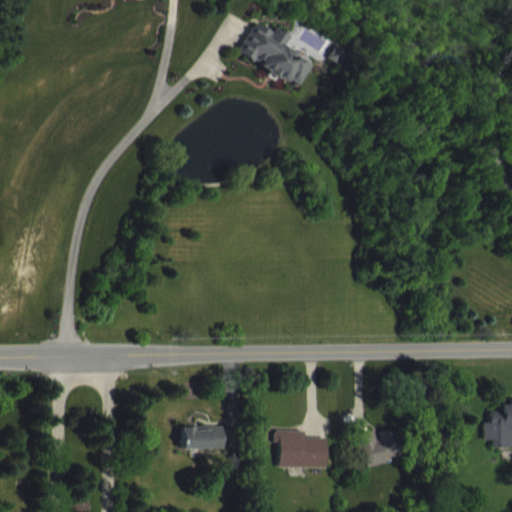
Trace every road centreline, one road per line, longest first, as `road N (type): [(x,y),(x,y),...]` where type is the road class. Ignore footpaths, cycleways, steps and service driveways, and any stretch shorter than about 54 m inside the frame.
road 1 (tertiary): [(511,361),(0,371)]
road 2 (residential): [(111,511),(109,369)]
road 3 (residential): [(62,371),(59,511)]
